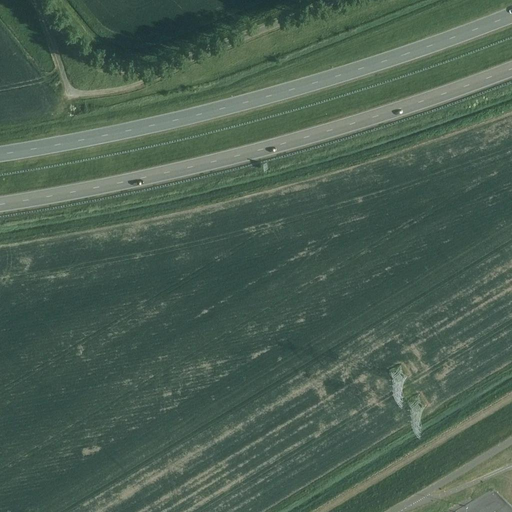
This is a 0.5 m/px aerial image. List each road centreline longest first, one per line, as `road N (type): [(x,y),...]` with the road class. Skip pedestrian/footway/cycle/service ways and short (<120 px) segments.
road 1 (trunk): [(511,15),(253,102),(0,155)]
road 2 (trunk): [(0,206),(265,150),(511,70)]
road 3 (unclassified): [(338,0),(178,63),(130,72),(90,60),(41,0)]
